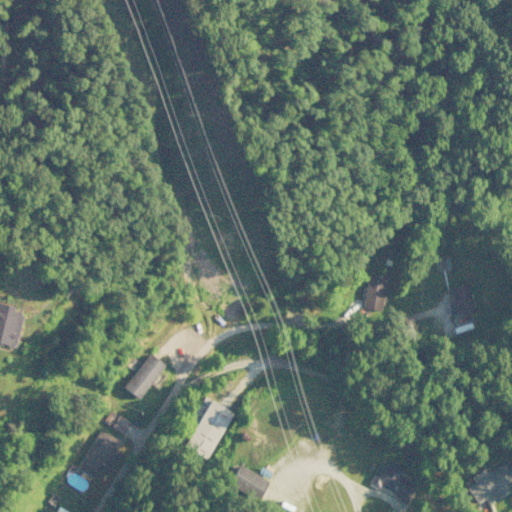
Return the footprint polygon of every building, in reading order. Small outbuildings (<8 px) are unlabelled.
[(381,309),(383,274),(364,273),(362,308),(381,309)] [(471,311),(468,283),(446,285),(448,303),(445,303),(446,313),(471,311)] [(0,344),(12,347),(21,313),(12,310),(13,305),(0,301),(0,344)] [(137,399),(161,362),(145,352),(121,388),(137,399)] [(230,412),(201,396),(186,422),(191,425),(180,445),(204,459),(230,412)] [(108,425),(120,433),(128,421),(116,414),(108,425)] [(93,478),(101,463),(108,466),(116,452),(111,449),(116,440),(96,429),(75,468),(93,478)] [(366,484),(376,488),(377,485),(393,493),(391,497),(404,504),(414,482),(398,475),(402,466),(386,459),(383,465),(377,462),(366,484)] [(508,492),(502,483),(511,476),(502,461),(485,472),(482,467),(468,475),(472,482),(465,487),(474,503),(488,494),(492,502),(508,492)] [(255,499),(266,481),(236,463),(225,481),(255,499)]
